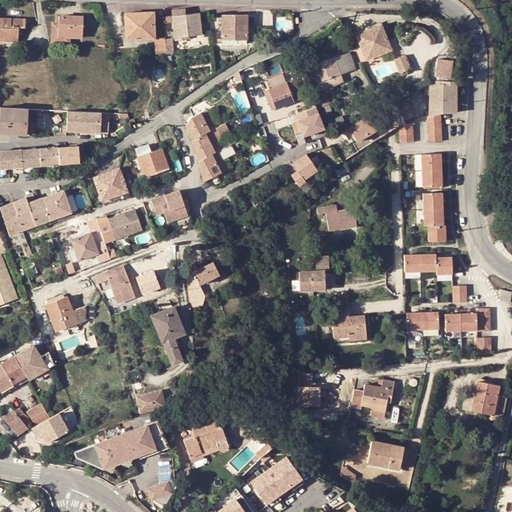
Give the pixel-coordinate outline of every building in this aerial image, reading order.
[(126,40),(141,39),(155,39),(154,12),(125,13),(126,40)] [(172,16),(173,22),(175,40),(184,39),(184,36),(188,35),(202,34),(199,13),(185,15),(172,16)] [(83,37),(83,16),(59,15),(59,22),(58,37),(70,37),(83,37)] [(238,37),(238,39),(248,39),(247,15),(223,15),(223,37),(238,37)] [(16,31),(16,27),(19,27),(26,27),(26,19),(0,17),(0,40),(18,41),(19,31),(16,31)] [(70,37),(58,37),(59,22),(52,22),(51,42),(70,43),(70,37)] [(356,34),(382,25),(380,22),(355,32),(356,34)] [(390,22),(382,26),(386,36),(395,33),(390,22)] [(382,25),(356,34),(366,59),(391,49),(386,36),(382,26),(382,25)] [(165,37),(155,39),(158,58),(168,57),(168,55),(165,38),(165,37)] [(172,37),(165,38),(168,55),(175,54),(172,37)] [(343,81),(341,74),(355,69),(349,52),(311,66),(320,90),(343,81)] [(408,54),(394,59),(399,69),(412,64),(412,63),(415,62),(413,56),(410,57),(408,54)] [(437,59),(435,75),(451,77),(453,61),(437,59)] [(282,62),(266,70),(269,77),(285,70),(282,62)] [(303,98),(295,79),(264,91),(272,110),(303,98)] [(430,95),(430,117),(439,114),(441,114),(449,113),(449,83),(431,86),(430,95)] [(336,101),(332,91),(319,96),(323,106),(329,104),(336,101)] [(400,111),(405,121),(415,117),(408,98),(397,102),(399,109),(400,111)] [(28,109),(0,107),(0,132),(20,134),(20,133),(30,134),(30,122),(28,122),(28,109)] [(325,129),(317,107),(300,112),(302,119),(299,120),(292,123),(295,134),(302,132),(303,136),(325,129)] [(192,139),(216,127),(206,109),(192,117),(186,124),(192,139)] [(331,109),(324,111),(330,127),(337,124),(331,109)] [(68,111),(67,124),(67,131),(100,132),(102,112),(68,111)] [(428,117),(428,124),(441,124),(441,114),(439,114),(430,117),(428,117)] [(377,130),(369,116),(349,127),(357,141),(377,130)] [(407,124),(400,127),(400,134),(414,133),(413,122),(407,124)] [(198,154),(199,160),(217,151),(220,149),(215,138),(228,131),(224,123),(216,127),(192,139),(198,154)] [(67,136),(67,131),(67,124),(63,124),(63,132),(55,133),(55,137),(67,136)] [(428,124),(428,132),(442,132),(441,124),(428,124)] [(428,132),(429,141),(442,140),(442,132),(428,132)] [(414,133),(400,134),(401,142),(414,141),(414,133)] [(135,149),(138,157),(152,152),(149,144),(135,149)] [(84,155),(84,145),(58,147),(60,164),(71,163),(80,162),(79,155),(84,155)] [(58,147),(41,148),(42,165),(60,164),(58,147)] [(41,148),(22,150),(23,167),(42,165),(41,148)] [(152,152),(138,157),(145,177),(169,168),(162,149),(152,152)] [(0,168),(23,167),(22,150),(0,151),(0,168)] [(226,170),(217,151),(199,160),(204,181),(226,170)] [(442,153),(422,153),(423,170),(442,169),(442,153)] [(306,154),(298,160),(300,163),(295,166),(298,171),(291,176),(299,186),(305,182),(303,179),(317,169),(306,154)] [(120,168),(94,177),(102,201),(128,192),(120,168)] [(442,169),(423,170),(423,186),(443,186),(442,169)] [(42,198),(50,220),(71,212),(63,189),(42,198)] [(180,190),(152,200),(157,214),(164,211),(168,222),(188,215),(180,190)] [(25,195),(26,197),(28,203),(36,200),(33,192),(25,195)] [(443,192),(423,192),(424,209),(444,208),(443,192)] [(26,197),(13,202),(15,208),(28,203),(26,197)] [(36,200),(28,203),(36,225),(50,220),(42,198),(36,200)] [(15,208),(13,202),(6,205),(9,211),(15,208)] [(28,203),(15,208),(24,230),(36,225),(28,203)] [(6,205),(0,207),(0,210),(10,235),(24,230),(15,208),(9,211),(6,205)] [(346,223),(347,228),(357,227),(353,207),(345,209),(346,210),(338,211),(337,205),(318,208),(319,213),(326,212),(329,227),(341,225),(341,223),(346,223)] [(444,208),(424,209),(425,225),(429,225),(445,224),(444,208)] [(107,215),(98,219),(105,242),(143,230),(136,209),(122,214),(109,219),(107,215)] [(109,219),(122,214),(121,210),(107,215),(109,219)] [(329,227),(330,231),(347,228),(346,223),(341,223),(341,225),(329,227)] [(447,240),(446,224),(445,224),(429,225),(430,241),(447,240)] [(72,239),(79,260),(99,253),(91,232),(72,239)] [(109,250),(112,258),(117,257),(114,248),(109,250)] [(436,253),(420,254),(421,271),(437,270),(436,257),(436,253)] [(421,271),(420,254),(405,254),(405,272),(421,271)] [(0,305),(18,298),(2,255),(0,255),(0,305)] [(452,256),(436,257),(437,270),(437,274),(453,273),(452,256)] [(326,289),(324,275),(330,274),(329,259),(316,260),(317,268),(298,270),(301,292),(326,289)] [(186,275),(188,285),(191,308),(203,305),(205,296),(199,285),(211,278),(219,274),(213,262),(186,275)] [(106,272),(118,303),(135,296),(124,265),(106,272)] [(453,285),(454,293),(467,293),(467,285),(453,285)] [(467,293),(454,293),(454,301),(467,301),(467,293)] [(76,321),(77,323),(78,326),(88,323),(86,318),(95,318),(95,306),(87,305),(73,311),(67,296),(46,304),(56,331),(68,327),(66,324),(76,321)] [(349,333),(366,331),(364,316),(350,317),(348,300),(330,302),(334,338),(349,336),(349,333)] [(163,342),(172,365),(183,361),(173,337),(185,333),(174,306),(152,315),(162,342),(163,342)] [(440,328),(439,311),(423,312),(424,329),(440,328)] [(424,329),(423,312),(407,312),(407,330),(424,329)] [(477,315),(477,312),(461,313),(462,330),(478,330),(478,323),(477,315)] [(462,330),(461,313),(445,313),(446,331),(462,330)] [(477,315),(478,323),(491,323),(491,315),(477,315)] [(367,339),(366,331),(349,333),(349,336),(350,340),(367,339)] [(492,336),(478,337),(478,345),(492,344),(492,336)] [(15,356),(26,375),(28,379),(55,364),(49,352),(41,357),(33,344),(15,356)] [(492,344),(478,345),(479,354),(491,352),(492,352),(492,344)] [(324,364),(326,367),(336,365),(331,354),(323,354),(324,364)] [(376,354),(376,364),(384,364),(384,354),(376,354)] [(12,384),(26,375),(15,356),(1,364),(12,384)] [(0,390),(12,384),(1,364),(0,364),(0,390)] [(303,392),(316,392),(315,374),(301,376),(301,389),(303,389),(303,392)] [(26,375),(12,384),(15,387),(19,385),(28,379),(26,375)] [(364,391),(361,405),(372,407),(371,415),(384,417),(387,402),(388,397),(391,398),(394,381),(383,379),(382,383),(382,387),(365,384),(364,391)] [(502,420),(507,396),(497,394),(498,389),(493,388),(493,384),(481,381),(479,391),(476,390),(472,410),(490,414),(490,418),(502,420)] [(12,384),(0,390),(0,391),(2,395),(15,387),(12,384)] [(136,395),(140,412),(146,410),(164,406),(160,389),(136,395)] [(351,406),(361,408),(361,405),(364,391),(354,390),(351,406)] [(316,392),(303,392),(304,401),(316,400),(316,392)] [(34,407),(43,421),(50,417),(41,403),(34,407)] [(36,425),(43,421),(34,407),(27,411),(36,425)] [(15,411),(22,421),(27,426),(31,422),(20,408),(15,411)] [(73,424),(79,421),(74,408),(67,410),(73,424)] [(28,428),(27,426),(22,421),(15,411),(9,415),(8,413),(3,417),(18,435),(28,428)] [(36,425),(32,427),(38,438),(44,434),(48,442),(69,430),(58,413),(50,417),(43,421),(36,425)] [(218,445),(219,449),(220,450),(221,450),(222,451),(223,451),(224,450),(225,450),(226,450),(227,449),(228,448),(228,447),(229,446),(229,445),(221,426),(218,428),(215,419),(192,427),(195,435),(184,440),(191,460),(203,455),(201,451),(218,445)] [(155,453),(170,448),(169,445),(158,421),(145,426),(132,430),(130,431),(139,456),(140,459),(142,458),(155,453)] [(139,456),(130,431),(124,433),(133,458),(139,456)] [(133,458),(124,433),(74,452),(76,457),(91,463),(92,459),(99,457),(103,469),(118,463),(119,463),(133,458)] [(390,464),(400,466),(403,453),(401,452),(402,446),(372,440),(367,463),(389,467),(390,464)] [(256,452),(260,458),(265,453),(263,451),(270,445),(268,442),(256,452)] [(201,451),(203,455),(219,449),(218,445),(201,451)] [(263,451),(265,453),(272,447),(270,445),(263,451)] [(302,478),(287,456),(250,482),(266,504),(302,478)] [(92,459),(91,463),(103,469),(99,457),(92,459)] [(129,468),(133,458),(119,463),(129,468)] [(113,473),(118,463),(103,469),(113,473)] [(340,476),(354,483),(356,475),(342,466),(340,476)] [(175,485),(175,480),(160,481),(159,484),(147,489),(151,498),(165,506),(175,485)] [(254,511),(242,494),(223,508),(225,511),(254,511)]
